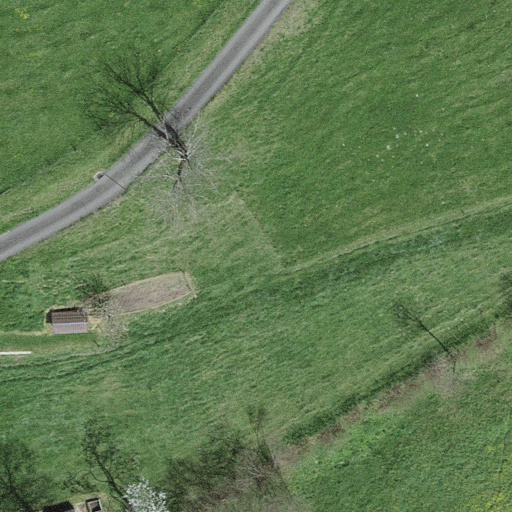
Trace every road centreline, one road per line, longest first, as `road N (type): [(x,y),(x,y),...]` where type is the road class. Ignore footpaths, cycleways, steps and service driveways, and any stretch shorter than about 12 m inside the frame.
road 1 (track): [(0,334),(100,340),(511,216)]
road 2 (track): [(279,0),(174,132),(43,240),(0,263)]
